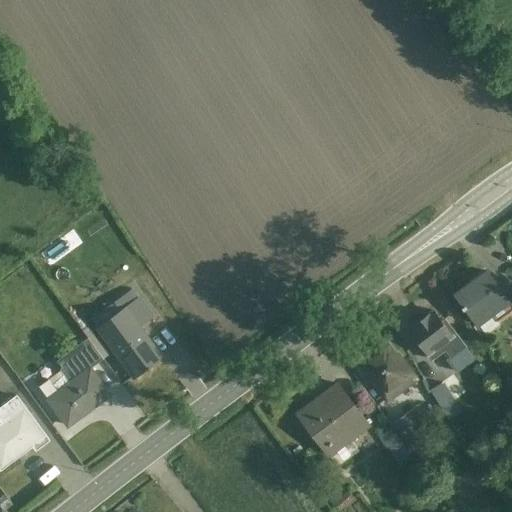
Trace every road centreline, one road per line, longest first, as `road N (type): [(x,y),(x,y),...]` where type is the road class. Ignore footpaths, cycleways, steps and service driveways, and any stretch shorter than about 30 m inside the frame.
road 1 (secondary): [(69,511),(404,261)]
road 2 (secondary): [(511,172),(404,261)]
road 3 (secondary): [(404,261),(511,194)]
